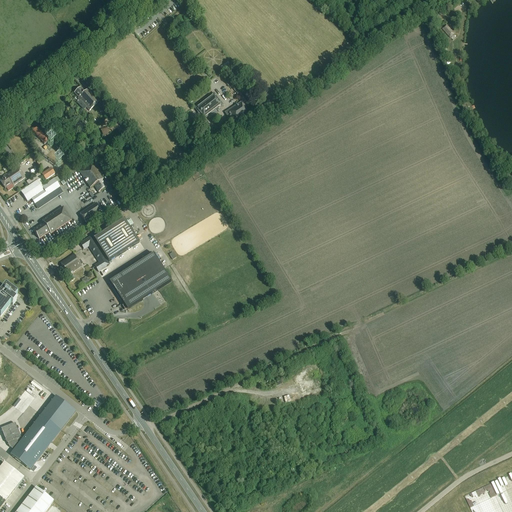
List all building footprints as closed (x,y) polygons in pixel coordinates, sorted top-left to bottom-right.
[(450,38),(454,34),(447,26),(442,29),(450,38)] [(234,84),(231,86),(242,101),(246,97),(241,89),(239,91),(234,84)] [(89,111),(97,104),(100,108),(103,105),(101,102),(100,103),(99,102),(100,101),(88,89),(85,92),(80,87),(74,93),(79,98),(78,99),(80,101),(79,101),(80,102),(77,104),(83,110),(86,108),(89,111)] [(204,119),(222,105),(214,94),(195,109),(204,119)] [(235,124),(249,114),(242,103),(232,109),(227,112),(225,113),(230,121),(232,120),(235,124)] [(109,119),(113,124),(108,127),(107,128),(102,130),(104,137),(109,135),(110,135),(109,134),(114,131),(117,129),(119,133),(121,132),(124,136),(129,133),(126,128),(123,130),(118,122),(116,123),(112,117),(109,119)] [(204,125),(206,130),(218,126),(216,121),(204,125)] [(44,144),(50,139),(42,130),(41,128),(40,129),(37,125),(32,130),(44,144)] [(209,141),(223,135),(220,128),(206,134),(209,141)] [(98,193),(107,187),(102,181),(103,180),(92,164),(80,173),(90,188),(94,186),(98,193)] [(13,186),(25,178),(18,167),(2,178),(0,179),(0,181),(5,189),(12,185),(13,186)] [(46,180),(54,174),(51,168),(42,175),(46,180)] [(35,205),(47,196),(60,188),(54,179),(45,185),(41,179),(37,181),(21,192),(27,202),(31,200),(35,205)] [(86,223),(102,213),(96,204),(80,215),(86,223)] [(50,234),(71,220),(63,208),(42,221),(44,224),(33,231),(39,239),(49,232),(50,234)] [(94,239),(109,262),(139,243),(124,219),(94,239)] [(89,247),(99,263),(94,266),(99,273),(110,265),(91,237),(80,244),(84,250),(89,247)] [(150,296),(171,282),(153,254),(109,283),(125,306),(127,310),(150,296)] [(70,275),(82,267),(74,255),(61,264),(63,267),(58,271),(63,278),(68,275),(70,274),(70,275)] [(14,300),(18,295),(6,286),(0,293),(0,316),(1,317),(11,304),(13,306),(16,301),(14,300)] [(15,424),(1,429),(4,437),(7,443),(9,447),(14,451),(10,455),(30,470),(46,451),(48,448),(52,443),(52,442),(56,437),(62,430),(65,426),(76,412),(65,404),(56,396),(53,400),(45,410),(45,411),(41,415),(27,433),(24,437),(22,440),(15,424)] [(0,508),(21,482),(24,478),(4,463),(0,468),(0,508)] [(44,511),(53,501),(36,487),(16,511),(44,511)]
